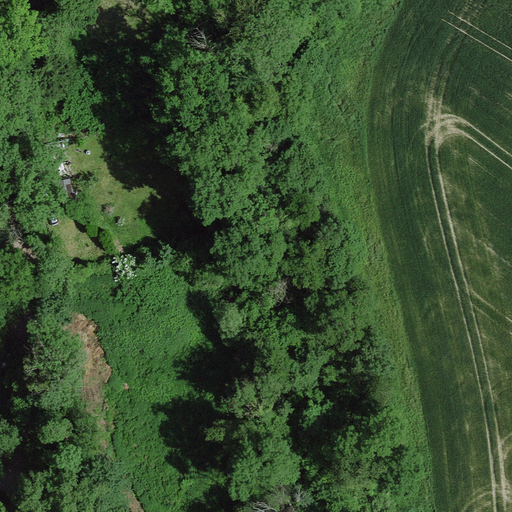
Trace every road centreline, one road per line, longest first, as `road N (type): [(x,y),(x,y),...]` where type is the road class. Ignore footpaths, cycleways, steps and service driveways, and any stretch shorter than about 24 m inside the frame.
road 1 (track): [(211,511),(232,457),(237,323),(228,318),(32,356)]
road 2 (track): [(0,155),(38,403),(6,474),(18,511)]
road 3 (track): [(124,511),(93,464),(72,316),(56,292),(22,282)]
